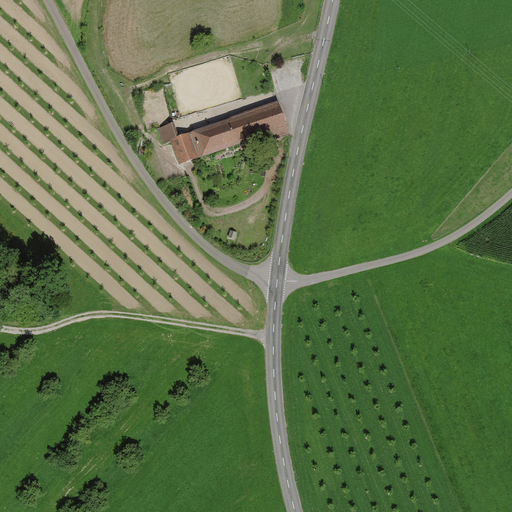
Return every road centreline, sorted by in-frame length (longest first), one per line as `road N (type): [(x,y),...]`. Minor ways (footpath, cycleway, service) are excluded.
road 1 (track): [(47,0),(161,198),(240,269),(299,281),(381,263),(433,248),(511,194)]
road 2 (tertiary): [(333,0),(292,180),(275,306),(276,409),(295,511)]
road 3 (track): [(0,329),(40,330),(106,314),(273,337)]
road 4 (track): [(183,128),(314,87)]
